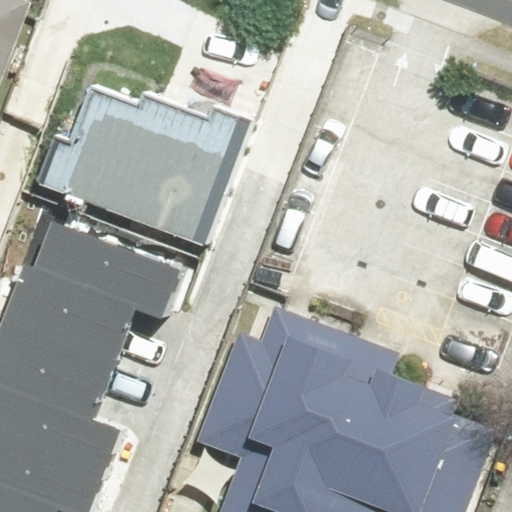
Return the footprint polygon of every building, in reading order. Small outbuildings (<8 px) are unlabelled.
[(0,0),(0,130),(4,131),(39,27),(0,14),(0,11),(3,0),(0,0)] [(73,110),(49,181),(240,246),(281,125),(221,104),(215,121),(115,87),(104,120),(73,110)] [(0,511),(60,511),(67,494),(98,506),(131,418),(105,408),(148,292),(178,303),(197,250),(67,202),(47,255),(34,250),(0,342),(0,370),(3,371),(0,378),(0,511)] [(255,284),(199,263),(148,399),(204,420),(255,284)] [(469,511),(510,403),(396,362),(403,342),(279,296),(266,331),(247,324),(209,427),(250,442),(224,511),(469,511)]
